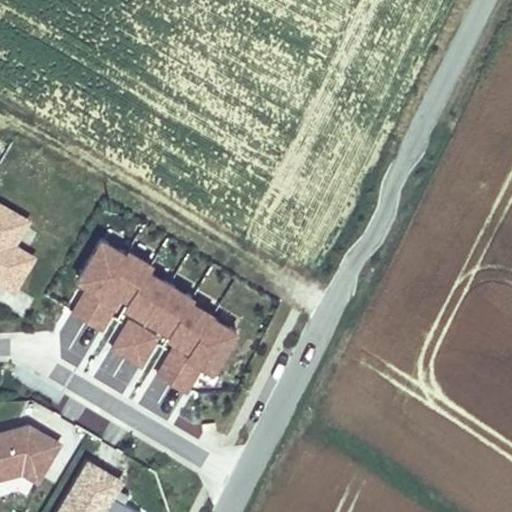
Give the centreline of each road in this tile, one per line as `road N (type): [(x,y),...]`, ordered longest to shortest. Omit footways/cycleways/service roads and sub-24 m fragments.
road 1 (unclassified): [(242,486),(484,0)]
road 2 (residential): [(0,349),(16,349),(242,486)]
